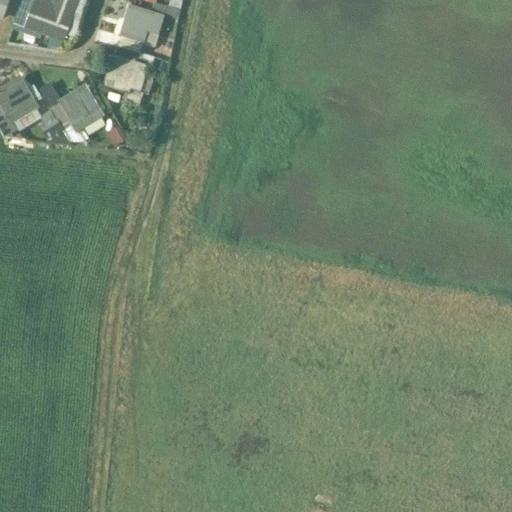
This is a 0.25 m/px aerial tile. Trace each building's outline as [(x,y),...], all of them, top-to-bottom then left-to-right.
[(9,0),(0,0),(0,17),(3,19),(9,0)] [(31,0),(23,0),(19,12),(30,16),(35,1),(31,0)] [(55,0),(54,5),(39,0),(35,0),(35,1),(30,16),(24,33),(38,38),(40,33),(60,40),(65,38),(78,0),(55,0)] [(183,0),(171,0),(169,8),(181,11),(183,0)] [(180,12),(161,6),(161,7),(155,5),(153,12),(178,20),(180,12)] [(163,19),(130,9),(122,38),(155,48),(159,36),(158,36),(163,19)] [(30,16),(19,12),(12,31),(23,35),(24,33),(30,16)] [(140,56),(118,49),(115,60),(137,67),(140,56)] [(137,67),(115,60),(110,74),(111,75),(106,89),(128,95),(129,91),(140,94),(144,80),(147,70),(137,67)] [(153,82),(144,80),(140,94),(148,97),(153,82)] [(21,81),(0,93),(0,106),(12,127),(12,126),(38,110),(21,81)] [(86,89),(60,105),(60,106),(73,128),(77,134),(103,119),(93,101),(86,89)] [(73,128),(60,106),(60,105),(51,111),(64,133),(73,128)] [(12,127),(0,106),(0,132),(4,139),(21,141),(12,126),(12,127)]
